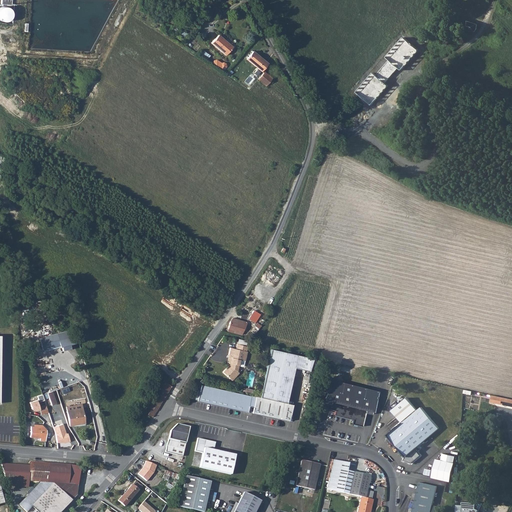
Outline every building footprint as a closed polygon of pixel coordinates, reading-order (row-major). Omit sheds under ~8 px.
[(453,23),(463,26),(481,0),(468,0),(464,6),(453,22),(453,23)] [(7,8),(5,7),(2,8),(0,9),(0,19),(2,21),(4,22),(6,22),(8,21),(11,20),(12,18),(12,16),(12,14),(12,11),(10,9),(7,8)] [(477,26),(477,24),(468,21),(465,29),(475,32),(476,31),(476,30),(477,29),(477,28),(477,27),(477,26)] [(232,47),(218,35),(211,43),(225,55),(232,47)] [(208,59),(210,55),(204,50),(201,54),(208,59)] [(262,70),(268,63),(253,51),(246,59),(261,71),(262,70)] [(264,72),(263,73),(258,79),(266,86),(272,78),(264,72)] [(257,319),(260,314),(254,310),(251,315),(257,319)] [(247,322),(232,318),(230,322),(228,327),(229,327),(228,331),(241,335),(247,322)] [(255,326),(250,332),(254,335),(259,328),(255,326)] [(39,338),(42,351),(61,346),(63,351),(71,349),(70,345),(73,344),(71,330),(39,338)] [(247,346),(237,344),(236,349),(230,347),(228,357),(229,357),(232,358),(230,363),(229,363),(228,366),(223,372),(230,378),(237,371),(240,359),(245,360),(247,351),(246,351),(247,346)] [(289,421),(292,404),(286,403),(294,367),(309,371),(313,358),(270,349),(259,397),(256,396),(254,402),(253,407),(252,412),(289,421)] [(232,380),(239,372),(237,371),(230,378),(232,380)] [(376,392),(328,381),(323,404),(330,405),(328,410),(334,412),(333,416),(352,420),(351,424),(362,427),(365,413),(371,415),(372,411),(376,392)] [(164,382),(156,394),(163,399),(171,386),(164,382)] [(251,396),(200,384),(199,390),(196,389),(191,396),(192,397),(193,398),(194,399),(195,399),(196,400),(197,400),(247,411),(249,406),(250,401),(251,396)] [(56,403),(52,391),(47,393),(51,405),(56,403)] [(163,399),(156,394),(147,409),(149,410),(147,414),(152,417),(163,399)] [(511,399),(500,397),(492,395),(491,402),(511,406),(511,399)] [(407,398),(392,410),(403,423),(388,435),(406,456),(404,460),(411,463),(421,455),(415,448),(439,428),(422,407),(418,410),(407,398)] [(39,407),(41,414),(48,412),(45,404),(39,407)] [(85,423),(81,404),(66,407),(67,411),(68,415),(69,426),(79,424),(85,423)] [(42,425),(34,424),(34,426),(30,426),(29,437),(35,437),(35,435),(40,436),(40,437),(40,440),(45,441),(46,429),(42,425)] [(55,436),(56,443),(65,443),(69,442),(67,433),(66,433),(63,424),(53,427),(55,436)] [(170,431),(165,452),(182,456),(189,427),(176,424),(170,431)] [(213,450),(215,442),(197,438),(195,451),(203,453),(199,467),(230,474),(235,455),(213,450)] [(456,456),(443,453),(442,460),(454,462),(456,456)] [(361,497),(365,497),(366,490),(370,475),(347,470),(349,463),(334,459),(327,489),(361,497)] [(449,481),(451,481),(455,463),(436,459),(432,477),(449,481)] [(314,490),(320,464),(301,460),(296,485),(314,490)] [(29,465),(1,463),(7,485),(28,486),(28,480),(40,481),(19,504),(27,511),(32,506),(38,511),(59,511),(77,495),(78,484),(81,465),(29,461),(29,465)] [(143,467),(138,474),(146,482),(153,473),(156,465),(145,461),(143,467)] [(169,476),(171,477),(178,479),(178,478),(180,475),(168,470),(166,475),(164,474),(164,475),(163,476),(168,478),(169,476)] [(210,481),(186,476),(179,506),(203,511),(210,481)] [(124,506),(142,486),(135,480),(118,500),(124,506)] [(433,505),(437,486),(419,482),(414,506),(412,511),(438,511),(440,507),(433,505)] [(208,500),(216,502),(218,490),(210,489),(208,500)] [(373,492),(366,490),(365,497),(371,499),(373,492)] [(254,511),(260,501),(244,492),(233,511),(254,511)] [(369,511),(373,499),(371,499),(365,497),(361,497),(357,511),(369,511)] [(154,511),(144,501),(137,509),(139,511),(154,511)]
